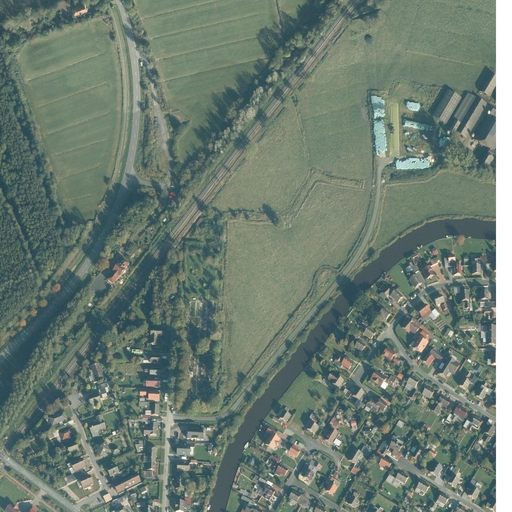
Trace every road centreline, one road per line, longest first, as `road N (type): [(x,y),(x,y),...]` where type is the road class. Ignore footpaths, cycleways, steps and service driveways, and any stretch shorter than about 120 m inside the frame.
road 1 (tertiary): [(0,359),(78,278),(114,216),(131,161),(137,92),(120,0)]
road 2 (residential): [(163,511),(175,300)]
road 3 (residential): [(388,332),(422,374),(511,430)]
road 4 (residential): [(511,282),(430,289),(388,332)]
road 5 (residential): [(72,400),(105,489),(74,511)]
